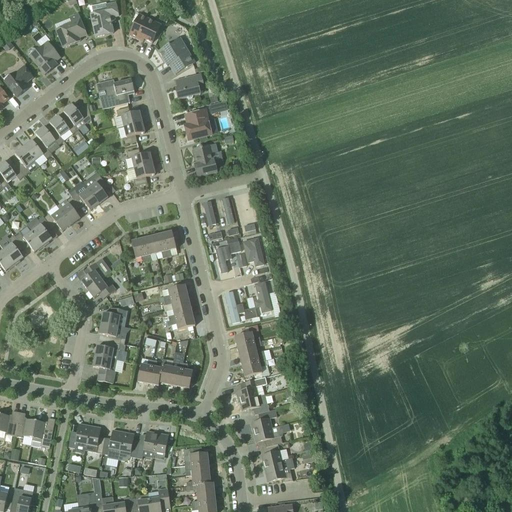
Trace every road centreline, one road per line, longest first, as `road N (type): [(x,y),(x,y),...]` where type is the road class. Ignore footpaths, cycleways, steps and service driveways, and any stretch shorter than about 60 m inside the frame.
road 1 (unclassified): [(340,492),(295,278),(263,174)]
road 2 (residential): [(0,134),(91,61),(117,52),(151,74),(183,196)]
road 3 (residential): [(201,417),(219,345),(183,196)]
road 4 (residential): [(44,268),(121,214),(183,196)]
road 5 (residential): [(68,396),(80,308),(44,268)]
road 6 (residential): [(201,417),(68,396)]
